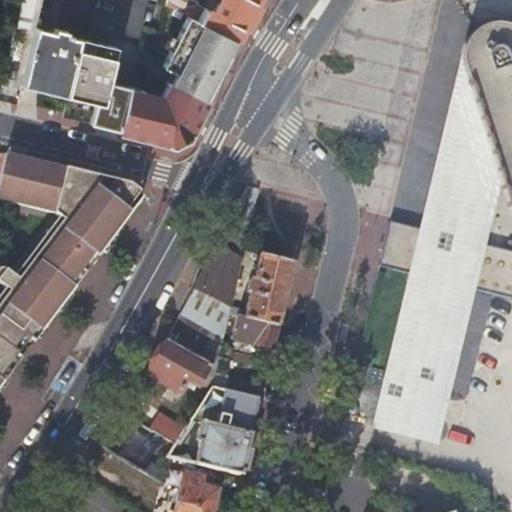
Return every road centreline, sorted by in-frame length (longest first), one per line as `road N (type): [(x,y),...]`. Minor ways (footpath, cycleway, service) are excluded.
road 1 (tertiary): [(274,511),(343,227),(342,203),(322,163),(268,117)]
road 2 (secondary): [(0,510),(81,402),(204,186)]
road 3 (residential): [(204,186),(0,136)]
road 4 (secondary): [(268,117),(342,0)]
